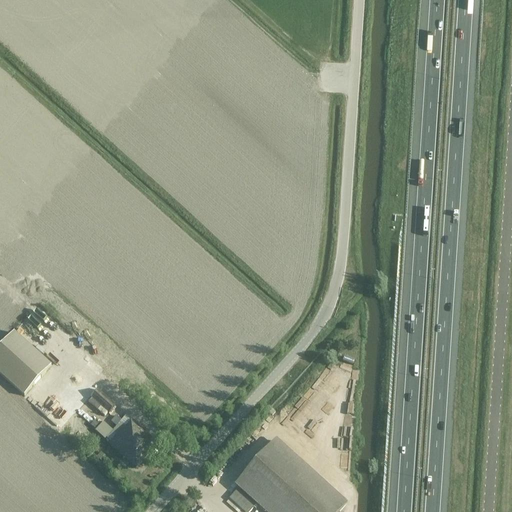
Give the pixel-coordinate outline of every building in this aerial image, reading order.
[(0,375),(24,397),(51,366),(14,333),(0,348),(0,375)] [(116,406),(98,390),(91,398),(92,399),(89,402),(105,417),(108,413),(109,414),(116,406)] [(106,439),(111,443),(110,444),(137,468),(158,444),(132,421),(126,428),(120,423),(106,439)] [(237,486),(264,511),(340,511),(347,505),(276,442),(237,486)] [(238,491),(230,499),(241,509),(243,511),(251,511),(256,507),(238,491)]
